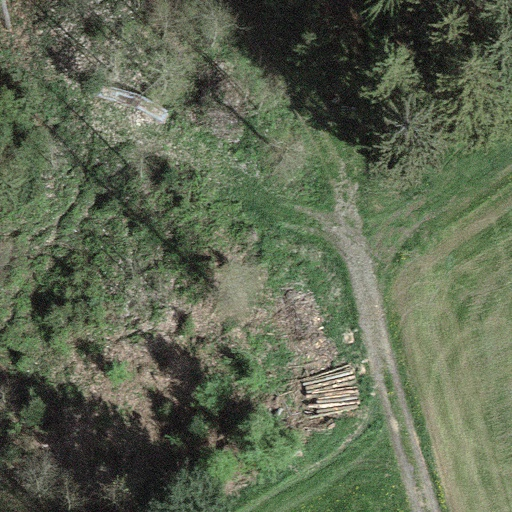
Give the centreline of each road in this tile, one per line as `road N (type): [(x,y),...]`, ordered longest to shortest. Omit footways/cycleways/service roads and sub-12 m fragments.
road 1 (track): [(423,511),(391,400),(361,207)]
road 2 (track): [(219,0),(361,207)]
road 3 (track): [(361,207),(360,92),(372,0)]
